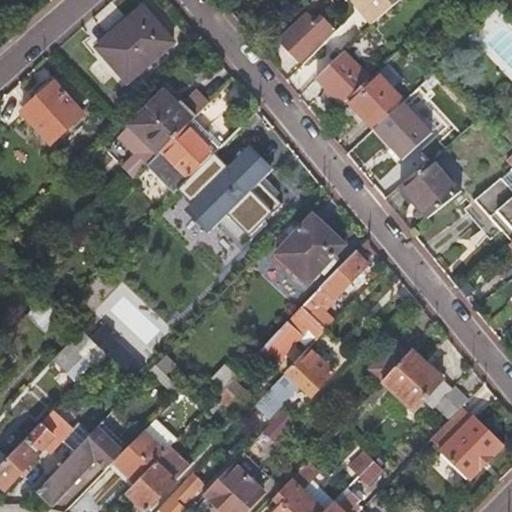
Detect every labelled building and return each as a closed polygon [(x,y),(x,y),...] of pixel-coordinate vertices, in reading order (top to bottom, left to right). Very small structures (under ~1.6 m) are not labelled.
[(363,12),(373,26),(403,0),(354,0),(363,12)] [(174,43),(142,7),(108,35),(139,72),(174,43)] [(302,17),(279,39),(301,62),(324,40),(335,30),(321,16),(315,21),(306,12),(302,17)] [(324,12),(321,16),(335,30),(337,31),(340,28),(324,12)] [(428,82),(437,73),(429,66),(408,45),(399,53),(428,82)] [(343,106),(349,100),(370,81),(343,54),(317,78),(343,106)] [(376,128),(377,127),(405,102),(378,73),(370,81),(349,100),(376,128)] [(50,145),(83,116),(54,84),(21,112),(50,145)] [(184,106),(181,103),(178,106),(163,92),(129,125),(117,137),(104,150),(121,167),(132,179),(145,166),(157,154),(187,125),(195,117),(209,104),(197,92),(184,106)] [(377,127),(404,158),(433,134),(405,102),(377,127)] [(511,127),(506,122),(497,132),(511,146),(511,127)] [(215,154),(187,125),(157,154),(145,166),(173,194),(186,182),(215,154)] [(283,166),(243,126),(215,154),(186,182),(225,222),(254,194),(267,181),(283,166)] [(400,187),(426,218),(460,192),(434,159),(400,187)] [(500,231),(511,243),(511,241),(511,170),(474,201),(463,210),(488,240),(500,231)] [(266,206),(254,194),(225,222),(216,231),(232,247),(241,238),(236,235),(266,206)] [(344,245),(312,216),(276,255),(308,285),(321,270),(333,257),(344,245)] [(362,252),(358,249),(302,308),(326,331),(335,321),(318,306),(329,294),(335,300),(369,265),(358,255),(362,252)] [(321,270),(325,274),(337,260),(333,257),(321,270)] [(37,280),(60,301),(73,287),(50,266),(37,280)] [(326,331),(302,308),(255,357),(263,364),(267,359),(274,365),(308,330),(318,339),(326,331)] [(105,356),(79,331),(53,358),(76,380),(91,364),(95,367),(105,356)] [(126,356),(106,337),(98,345),(106,354),(117,366),(126,356)] [(382,381),(406,355),(392,343),(367,369),(381,382),(382,381)] [(310,348),(288,371),(312,395),(334,371),(310,348)] [(442,378),(411,350),(406,355),(382,381),(381,382),(373,391),(363,402),(368,407),(378,396),(388,388),(413,411),(432,389),(442,399),(452,389),(452,388),(442,378)] [(137,384),(146,375),(126,356),(117,366),(137,384)] [(163,372),(155,364),(147,373),(155,381),(163,372)] [(225,389),(236,377),(225,367),(210,383),(221,393),(225,389)] [(466,401),(452,388),(452,389),(442,399),(436,405),(450,418),(459,409),(466,401)] [(236,415),(244,406),(225,389),(221,393),(217,397),(236,415)] [(274,441),(294,420),(283,409),(263,431),(274,441)] [(450,418),(428,442),(439,453),(437,456),(469,486),(506,447),(474,416),(471,420),(459,409),(450,418)] [(53,411),(3,465),(0,468),(0,482),(7,489),(54,437),(61,435),(70,426),(53,411)] [(63,439),(75,451),(91,433),(80,422),(63,439)] [(75,451),(38,490),(52,503),(65,489),(67,491),(96,462),(92,458),(99,456),(100,456),(110,465),(113,462),(124,450),(118,445),(98,426),(91,433),(75,451)] [(166,452),(144,430),(124,450),(113,462),(136,483),(156,462),(166,452)] [(136,483),(126,494),(147,511),(148,511),(177,482),(156,462),(136,483)] [(234,462),(204,494),(223,511),(244,511),(265,491),(234,462)] [(374,462),(358,477),(367,486),(383,470),(374,462)] [(291,480),(274,498),(283,507),(277,511),(324,511),(325,511),(300,488),(311,477),(301,468),(291,480)] [(191,474),(157,510),(159,511),(176,511),(182,506),(202,484),(191,474)] [(324,511),(360,511),(363,509),(359,505),(362,502),(355,494),(339,510),(333,503),(325,511),(324,511)]
